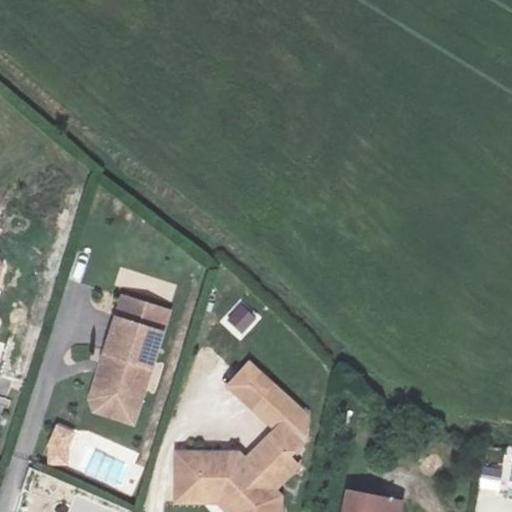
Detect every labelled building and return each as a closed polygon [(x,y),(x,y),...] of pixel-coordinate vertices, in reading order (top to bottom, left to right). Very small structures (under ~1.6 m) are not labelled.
[(159,332),(113,319),(100,360),(105,361),(95,397),(136,409),(159,332)] [(132,423),(136,409),(95,397),(105,361),(100,360),(85,410),(132,423)] [(249,365),(228,386),(254,411),(274,389),(249,365)] [(57,423),(44,460),(65,467),(77,430),(57,423)] [(277,511),(277,501),(271,494),(294,470),(284,460),(299,445),(280,426),(248,457),(242,450),(174,450),(173,506),(215,507),(220,511),(277,511)] [(346,494),(343,511),(355,511),(358,496),(346,494)] [(386,511),(388,501),(358,496),(355,511),(386,511)]
